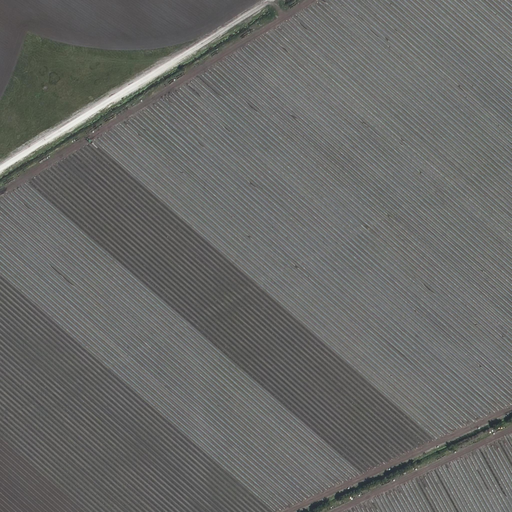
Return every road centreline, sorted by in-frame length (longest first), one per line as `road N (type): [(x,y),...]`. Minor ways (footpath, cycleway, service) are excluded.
road 1 (track): [(274,0),(0,170)]
road 2 (track): [(286,511),(511,408)]
